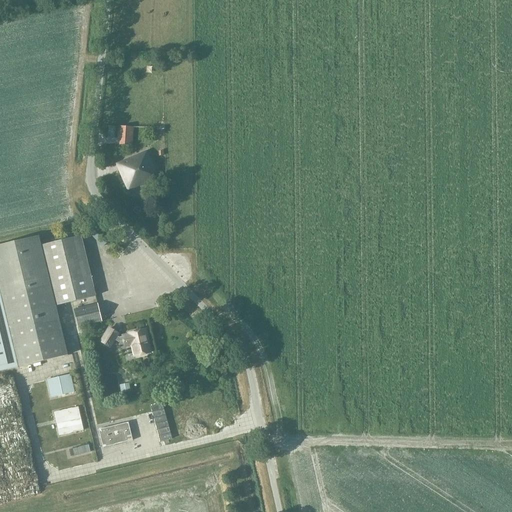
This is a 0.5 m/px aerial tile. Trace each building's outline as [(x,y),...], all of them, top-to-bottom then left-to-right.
[(24,5),(23,0),(21,0),(14,1),(16,12),(31,10),(30,4),(24,5)] [(144,91),(117,90),(116,101),(128,102),(128,104),(143,105),(144,91)] [(133,127),(120,126),(119,145),(132,145),(133,127)] [(157,178),(147,152),(117,164),(128,190),(157,178)] [(59,239),(42,243),(40,244),(38,235),(0,244),(0,371),(67,354),(55,305),(95,296),(81,235),(65,239),(64,235),(58,236),(59,239)] [(100,320),(96,303),(72,309),(76,326),(100,320)] [(120,336),(120,337),(119,337),(118,336),(119,334),(108,326),(99,342),(110,349),(115,340),(118,342),(121,341),(122,346),(130,345),(133,356),(148,352),(142,328),(128,331),(128,334),(120,336)] [(70,364),(69,357),(49,362),(51,369),(70,364)] [(75,392),(70,374),(46,379),(50,398),(75,392)] [(131,391),(130,383),(119,385),(121,393),(131,391)] [(78,407),(53,413),(59,436),(83,430),(78,407)] [(132,440),(128,422),(98,429),(102,447),(132,440)] [(90,444),(70,449),(72,457),(92,452),(90,444)]
